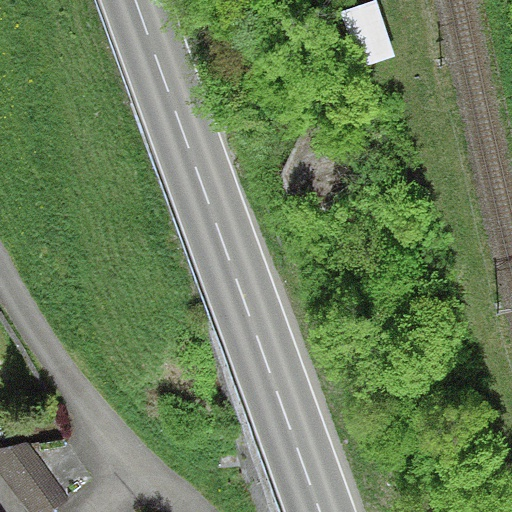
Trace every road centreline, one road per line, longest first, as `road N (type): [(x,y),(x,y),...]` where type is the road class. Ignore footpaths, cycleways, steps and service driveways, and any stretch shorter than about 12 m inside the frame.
road 1 (primary): [(134,0),(320,511)]
road 2 (track): [(206,511),(174,460),(37,340),(0,256)]
